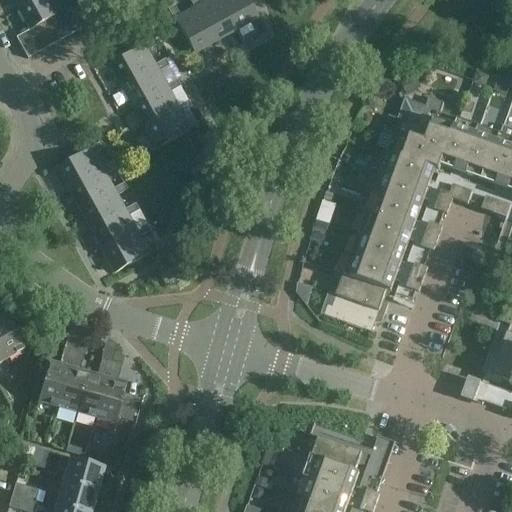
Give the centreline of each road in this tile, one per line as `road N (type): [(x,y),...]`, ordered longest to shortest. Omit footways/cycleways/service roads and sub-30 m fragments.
road 1 (tertiary): [(226,352),(282,164),(331,65),(378,0)]
road 2 (residential): [(226,352),(90,303),(0,238)]
road 3 (residential): [(393,396),(463,211)]
road 4 (tertiary): [(181,511),(226,352)]
road 5 (residential): [(7,85),(109,28),(94,0)]
road 6 (residential): [(7,85),(35,134),(25,167),(0,200)]
